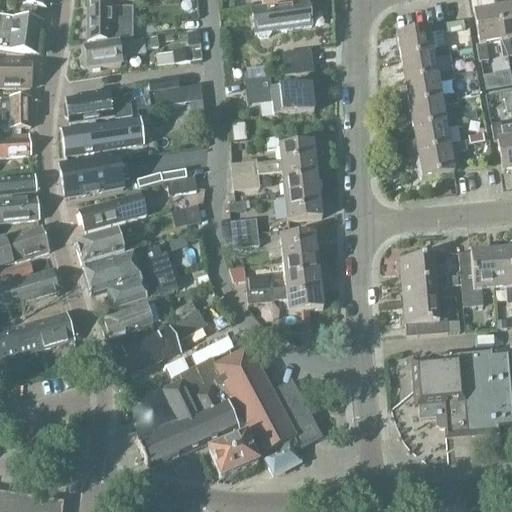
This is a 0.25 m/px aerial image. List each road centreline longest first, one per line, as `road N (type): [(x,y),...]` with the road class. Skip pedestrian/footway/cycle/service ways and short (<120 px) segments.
road 1 (residential): [(91,484),(103,396),(46,189),(61,0)]
road 2 (residential): [(367,369),(285,354),(238,320),(227,300),(213,248),(210,0)]
road 3 (residential): [(363,228),(357,2)]
road 4 (residential): [(214,501),(371,498)]
road 5 (residential): [(363,228),(511,213)]
road 6 (residential): [(367,369),(363,228)]
road 7 (residential): [(371,498),(511,482)]
road 8 (residential): [(371,498),(367,369)]
road 9 (residential): [(214,501),(91,484)]
